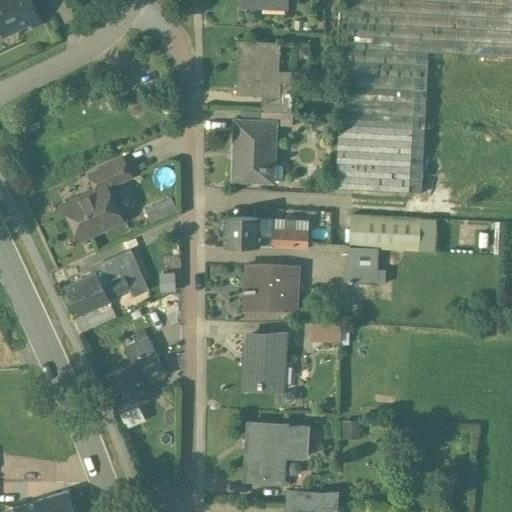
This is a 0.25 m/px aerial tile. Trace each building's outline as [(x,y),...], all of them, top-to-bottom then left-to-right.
[(0,0),(0,21),(4,30),(39,14),(32,0),(0,0)] [(511,0),(335,0),(329,200),(418,204),(507,208),(511,208),(511,0)] [(274,45),(240,43),(238,93),(264,94),(272,95),(272,94),(274,45)] [(278,94),(272,94),(272,95),(264,94),(263,111),(289,112),(290,86),(278,86),(278,94)] [(289,112),(263,111),(263,123),(271,123),(271,125),(292,126),(292,113),(289,112)] [(263,123),(235,122),(233,179),(270,180),(270,178),(265,178),(266,164),(271,164),(271,125),(271,123),(263,123)] [(123,157),(90,172),(98,188),(106,184),(107,185),(131,174),(123,157)] [(98,188),(66,203),(81,235),(121,217),(107,185),(106,184),(98,188)] [(153,217),(178,209),(174,195),(148,204),(153,217)] [(420,217),(351,213),(349,245),(378,247),(418,249),(420,217)] [(259,217),(224,216),(224,243),(259,245),(259,235),(259,217)] [(308,230),(272,228),(272,236),(272,246),(308,248),(308,230)] [(272,236),(259,235),(259,245),(272,246),(272,236)] [(378,247),(349,245),(347,281),(385,283),(386,268),(377,268),(378,247)] [(130,249),(93,265),(96,271),(66,284),(78,312),(110,298),(109,296),(131,286),(127,278),(140,272),(130,249)] [(301,267),(247,264),(245,308),(299,311),(301,267)] [(175,272),(164,272),(164,288),(176,287),(175,272)] [(319,304),(305,303),(304,323),(311,323),(318,323),(319,304)] [(318,323),(311,323),(310,340),(339,342),(340,325),(318,323)] [(285,334),(249,331),(249,333),(252,333),(250,360),(247,359),(245,384),(282,386),(285,334)] [(145,341),(127,349),(133,362),(151,354),(145,341)] [(151,354),(133,362),(140,377),(158,368),(151,354)] [(133,362),(107,375),(116,392),(112,394),(119,410),(149,395),(140,377),(133,362)] [(289,421),(247,418),(243,479),(283,482),(284,456),(306,457),(307,430),(289,428),(289,421)] [(338,492),(288,487),(287,502),(338,506),(338,492)] [(75,511),(68,489),(15,505),(16,511),(12,511),(75,511)] [(337,511),(338,506),(287,502),(285,511),(337,511)]
